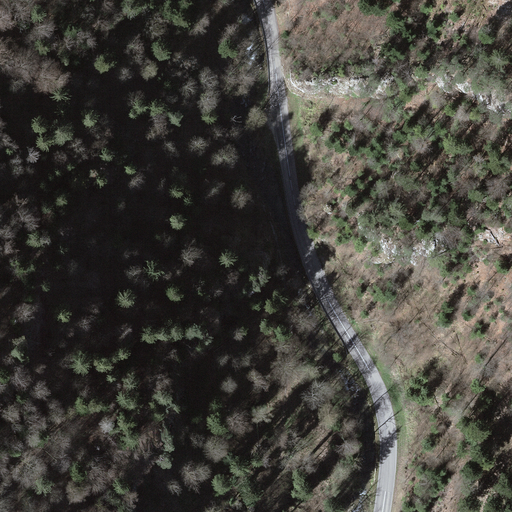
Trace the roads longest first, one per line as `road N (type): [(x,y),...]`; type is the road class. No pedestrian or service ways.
road 1 (tertiary): [(263,0),(302,235),(383,401),(389,445),(381,511)]
road 2 (track): [(221,120),(203,0)]
